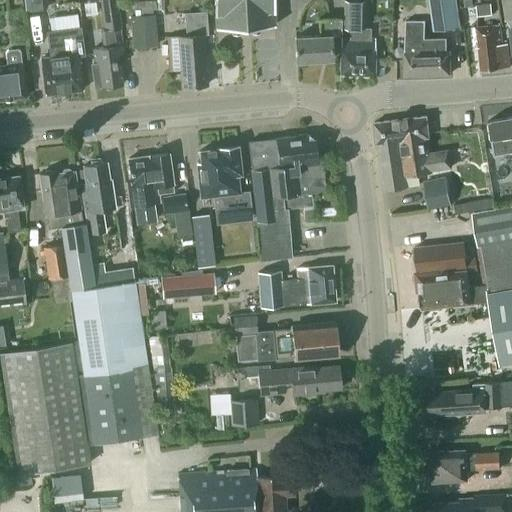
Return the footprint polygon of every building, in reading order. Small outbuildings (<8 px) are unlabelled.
[(47,7),(46,0),(24,0),(26,10),(47,7)] [(93,48),(95,64),(92,64),(95,87),(123,84),(120,55),(123,55),(117,0),(100,0),(103,28),(101,28),(103,47),(93,48)] [(213,0),(215,28),(232,27),(232,33),(258,32),(258,26),(275,25),(274,0),(213,0)] [(455,0),(429,0),(434,30),(460,27),(455,0)] [(511,18),(511,0),(503,0),(506,20),(511,18)] [(341,37),(339,73),(374,74),(374,47),(375,38),(371,38),(370,27),(363,27),(363,17),(363,2),(344,2),(344,30),(346,30),(350,30),(350,36),(341,36),(341,37)] [(491,3),(477,5),(478,16),(492,14),(491,3)] [(50,14),(50,26),(77,24),(77,13),(50,14)] [(153,13),(132,15),(133,36),(134,48),(156,46),(153,13)] [(330,36),(342,35),(341,17),(318,18),(319,35),(293,36),(294,60),(332,58),(330,36)] [(406,19),(406,27),(406,51),(405,51),(404,74),(450,74),(450,51),(446,51),(446,38),(423,38),(424,19),(406,19)] [(481,70),(510,67),(507,43),(502,44),(500,24),(472,27),(474,48),(479,47),(481,70)] [(50,57),(41,58),(46,93),(82,89),(78,56),(85,56),(81,26),(46,30),(50,57)] [(204,34),(202,34),(167,36),(170,65),(180,65),(182,87),(207,85),(204,34)] [(6,53),(7,64),(0,64),(0,99),(26,96),(22,62),(21,62),(20,51),(17,48),(8,49),(6,53)] [(426,136),(429,136),(427,115),(374,122),(375,143),(383,142),(381,159),(386,190),(407,186),(405,175),(433,172),(432,169),(451,167),(449,150),(428,152),(426,136)] [(511,116),(489,120),(491,138),(494,154),(511,151),(511,116)] [(325,190),(322,160),(317,161),(314,138),(308,134),(275,138),(275,140),(248,140),(252,168),(250,168),(261,260),(292,256),(286,208),(313,204),(311,192),(325,190)] [(216,218),(251,215),(249,191),(240,192),(238,174),(241,173),(238,146),(216,148),(200,150),(201,162),(197,162),(200,195),(213,193),(216,218)] [(131,182),(127,182),(130,206),(137,205),(154,203),(159,202),(158,195),(173,193),(167,153),(128,158),(131,182)] [(106,231),(104,208),(114,207),(110,179),(108,179),(106,162),(83,165),(85,183),(82,184),(89,233),(106,231)] [(72,300),(93,443),(157,434),(133,266),(92,272),(85,222),(83,222),(79,195),(76,196),(75,187),(77,187),(75,170),(72,170),(70,168),(63,169),(61,172),(56,172),(56,171),(39,174),(45,216),(47,216),(49,228),(61,227),(63,244),(43,247),(48,279),(50,279),(54,303),(72,300)] [(17,209),(24,208),(19,175),(0,177),(0,211),(3,211),(3,216),(8,216),(9,219),(6,219),(8,232),(21,231),(17,209)] [(449,189),(427,194),(430,208),(452,203),(449,189)] [(192,233),(186,192),(162,196),(164,212),(173,211),(176,235),(192,233)] [(495,206),(494,196),(455,203),(456,213),(495,206)] [(314,220),(313,205),(304,206),(305,221),(314,220)] [(511,205),(472,211),(485,287),(487,287),(500,364),(511,362),(511,205)] [(207,212),(191,214),(197,265),(213,263),(207,212)] [(466,266),(463,241),(415,246),(418,271),(417,271),(421,308),(456,304),(455,301),(469,299),(466,268),(465,269),(464,266),(466,266)] [(478,271),(476,257),(467,258),(468,271),(478,271)] [(337,301),(333,264),(296,267),(296,278),(281,279),(280,270),(257,272),(260,307),(337,301)] [(163,297),(194,294),(192,273),(161,276),(163,297)] [(0,306),(26,303),(22,276),(0,279),(0,306)] [(237,361),(255,360),(293,357),(337,354),(334,320),(307,322),(308,326),(290,327),(265,329),(265,332),(255,333),(254,316),(234,318),(237,361)] [(174,400),(170,366),(165,334),(150,337),(155,402),(174,400)] [(89,454),(71,340),(0,350),(0,357),(18,473),(9,475),(11,485),(31,482),(30,471),(91,462),(89,454)] [(258,375),(259,385),(291,382),(292,395),(318,392),(318,390),(340,388),(339,382),(341,379),(341,374),(338,372),(338,365),(315,367),(315,366),(271,370),(270,364),(247,367),(248,376),(258,375)] [(455,414),(477,413),(484,412),(484,407),(503,406),(503,405),(511,404),(511,380),(472,383),(473,389),(444,390),(444,392),(429,393),(430,413),(451,411),(455,414)] [(259,423),(257,397),(230,399),(231,424),(259,423)] [(431,482),(467,480),(466,469),(476,468),(476,469),(499,468),(498,452),(466,453),(465,449),(430,451),(431,482)] [(256,477),(255,468),(222,470),(222,473),(216,473),(216,471),(177,473),(179,501),(284,495),(293,494),(292,474),(256,477)] [(52,496),(80,492),(76,470),(49,474),(52,496)] [(509,511),(509,494),(502,494),(472,495),(472,497),(459,498),(460,501),(435,502),(435,511),(509,511)] [(285,511),(284,495),(179,501),(179,511),(285,511)]
